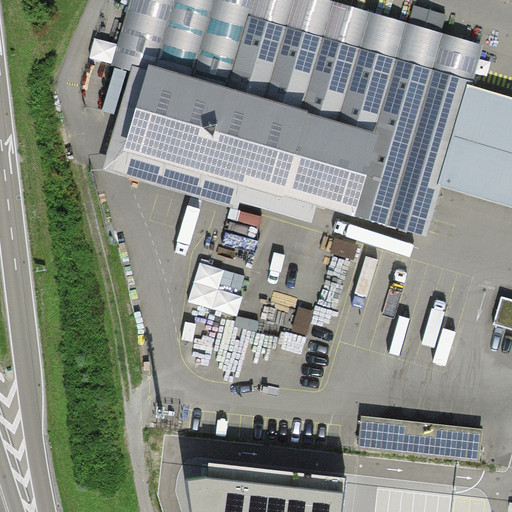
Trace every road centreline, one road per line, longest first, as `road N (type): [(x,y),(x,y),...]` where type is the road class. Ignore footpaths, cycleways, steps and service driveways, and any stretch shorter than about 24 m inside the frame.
road 1 (trunk): [(47,511),(0,118)]
road 2 (track): [(81,126),(146,511)]
